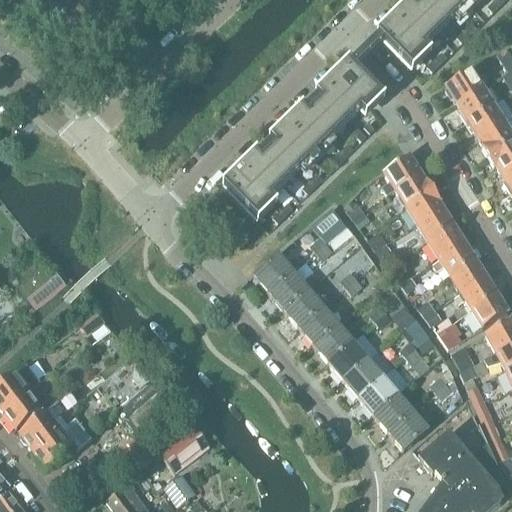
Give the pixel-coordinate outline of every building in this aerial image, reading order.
[(420,0),(378,42),(407,72),(424,55),(423,54),(478,0),(420,0)] [(503,0),(498,0),(493,5),(499,10),(507,3),(503,0)] [(486,12),(492,18),(499,10),(493,5),(486,12)] [(470,27),(463,35),(468,41),(476,33),(470,27)] [(502,37),(509,48),(511,46),(511,29),(511,28),(502,37)] [(455,42),(461,48),(468,41),(463,35),(455,42)] [(495,59),(506,77),(511,73),(511,62),(506,53),(495,59)] [(439,70),(446,62),(440,57),(433,64),(439,70)] [(426,71),(431,77),(439,70),(433,64),(426,71)] [(349,71),(223,194),(253,223),(270,206),(269,205),(359,117),(360,118),(378,101),(349,71)] [(452,102),(456,110),(467,103),(466,101),(477,94),(478,95),(481,93),(470,75),(445,91),(446,93),(444,95),(450,103),(452,102)] [(459,118),(465,127),(492,110),(481,93),(478,95),(477,94),(466,101),(467,103),(456,110),(461,117),(459,118)] [(472,135),(478,144),(489,137),(488,135),(499,129),(503,127),(492,110),(465,127),(470,136),(472,135)] [(374,133),(367,127),(363,132),(369,138),(374,133)] [(480,151),(487,162),(511,145),(511,141),(503,127),(499,129),(488,135),(489,137),(478,144),(482,150),(480,151)] [(360,146),(365,142),(353,129),(348,134),(360,146)] [(495,171),(500,178),(511,171),(510,170),(511,168),(511,145),(487,162),(493,172),(495,171)] [(345,161),(352,154),(347,148),(339,156),(345,161)] [(332,163),(337,169),(345,161),(339,156),(332,163)] [(383,177),(394,195),(397,193),(399,194),(409,188),(406,185),(418,177),(415,172),(417,171),(411,162),(409,164),(408,161),(383,177)] [(503,187),(508,196),(511,193),(511,168),(510,170),(511,171),(500,178),(504,186),(503,187)] [(394,195),(405,212),(432,195),(425,185),(424,186),(418,177),(406,185),(409,188),(399,194),(397,193),(394,195)] [(314,192),(322,184),(316,179),(308,186),(314,192)] [(301,193),(307,199),(314,192),(308,186),(301,193)] [(405,212),(416,230),(420,228),(421,229),(431,223),(429,220),(441,213),(437,207),(439,206),(432,195),(405,212)] [(343,213),(350,223),(362,216),(352,202),(343,213)] [(284,221),(292,214),(286,208),(279,215),(284,221)] [(416,230),(427,247),(454,229),(448,220),(446,222),(441,213),(429,220),(431,223),(421,229),(420,228),(416,230)] [(271,222),(277,228),(284,221),(279,215),(271,222)] [(362,216),(350,223),(358,233),(369,225),(362,216)] [(427,247),(438,264),(441,262),(443,263),(452,257),(450,254),(462,246),(458,240),(460,238),(454,229),(427,247)] [(366,245),(374,256),(386,249),(378,237),(366,245)] [(309,250),(316,257),(325,249),(319,241),(309,250)] [(438,264),(448,281),(476,264),(470,255),(468,256),(462,246),(450,254),(452,257),(443,263),(441,262),(438,264)] [(325,249),(316,257),(322,264),(332,255),(325,249)] [(386,249),(374,256),(381,264),(392,257),(386,249)] [(252,280),(267,298),(292,277),(276,259),(252,280)] [(448,281),(459,298),(463,296),(464,297),(474,291),(472,288),(484,280),(479,274),(481,273),(476,264),(448,281)] [(356,284),(345,292),(352,300),(377,279),(370,271),(356,284)] [(392,280),(399,290),(411,283),(403,272),(392,280)] [(339,285),(345,292),(356,284),(349,276),(339,285)] [(267,298),(282,315),(307,295),(292,277),(267,298)] [(459,298),(470,315),(497,298),(491,289),(490,290),(484,280),(472,288),(474,291),(464,297),(463,296),(459,298)] [(411,283),(399,290),(405,297),(415,289),(411,283)] [(282,315),(297,333),(322,312),(307,295),(282,315)] [(497,298),(470,315),(481,333),(507,317),(501,308),(503,307),(497,298)] [(383,311),(388,317),(401,306),(396,300),(383,311)] [(417,312),(423,321),(434,314),(427,305),(417,312)] [(414,323),(406,313),(405,311),(393,321),(402,333),(414,323)] [(297,333),(312,350),(337,330),(322,312),(297,333)] [(368,322),(374,328),(385,319),(378,312),(368,322)] [(434,314),(423,321),(430,331),(433,329),(441,323),(434,314)] [(80,328),(86,337),(104,324),(97,315),(80,328)] [(385,319),(374,328),(385,340),(395,331),(385,319)] [(484,340),(493,357),(497,355),(499,356),(508,351),(506,347),(511,344),(511,327),(510,325),(484,340)] [(312,350),(327,368),(352,347),(337,330),(312,350)] [(436,339),(447,354),(458,347),(447,332),(436,339)] [(498,366),(504,376),(511,372),(511,344),(506,347),(508,351),(499,356),(497,355),(493,357),(483,363),(487,370),(498,366)] [(398,355),(404,363),(415,354),(409,346),(398,355)] [(327,368),(342,385),(367,365),(352,347),(327,368)] [(415,354),(404,363),(411,371),(422,362),(415,354)] [(133,362),(78,409),(97,432),(114,418),(121,426),(124,423),(141,443),(142,443),(146,440),(149,443),(180,417),(159,392),(152,385),(133,362)] [(454,368),(459,377),(470,371),(465,362),(454,368)] [(342,385),(357,403),(381,382),(367,365),(342,385)] [(0,414),(1,416),(27,397),(27,396),(39,387),(26,368),(0,387),(0,414)] [(428,390),(435,398),(445,389),(452,383),(447,372),(445,377),(428,390)] [(459,378),(463,385),(473,380),(469,373),(459,378)] [(357,403),(372,421),(396,400),(381,382),(357,403)] [(445,389),(435,398),(441,405),(451,396),(445,389)] [(467,396),(474,412),(483,408),(476,391),(467,396)] [(27,397),(1,416),(7,423),(7,426),(10,430),(13,431),(15,434),(41,415),(27,397)] [(25,448),(31,456),(63,432),(62,431),(71,424),(78,410),(69,399),(18,438),(19,441),(20,443),(23,448),(25,448)] [(372,421),(387,438),(411,417),(396,400),(372,421)] [(474,412),(482,430),(492,426),(483,408),(474,412)] [(411,417),(387,438),(402,456),(427,435),(411,417)] [(482,430),(491,449),(500,445),(492,426),(482,430)] [(478,430),(455,449),(448,440),(418,464),(431,480),(434,478),(440,486),(439,487),(441,489),(424,511),(493,511),(500,506),(495,497),(496,497),(495,495),(504,487),(478,430)] [(63,432),(31,456),(37,464),(37,467),(41,471),(43,472),(45,475),(72,454),(73,455),(81,449),(72,437),(69,439),(63,432)] [(158,457),(174,478),(208,453),(193,432),(158,457)] [(500,445),(491,449),(499,466),(508,462),(500,445)] [(107,468),(120,486),(137,475),(151,463),(140,447),(125,458),(123,457),(107,468)] [(503,473),(507,482),(511,479),(511,471),(511,470),(503,473)] [(0,480),(0,498),(9,491),(0,480)] [(172,504),(171,504),(176,511),(178,511),(194,500),(182,485),(167,497),(172,504)] [(144,511),(127,489),(105,505),(110,511),(144,511)] [(0,503),(0,511),(19,511),(8,497),(0,503)]
